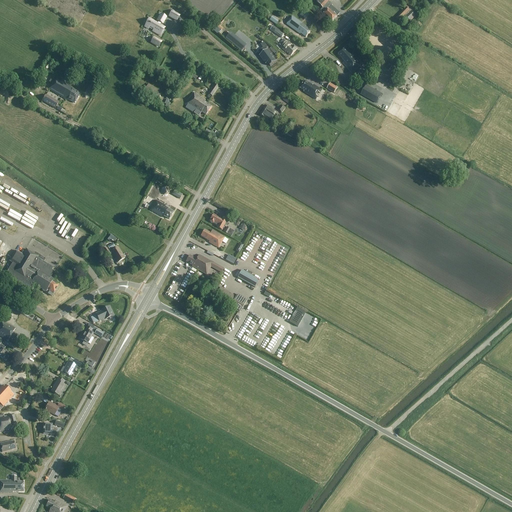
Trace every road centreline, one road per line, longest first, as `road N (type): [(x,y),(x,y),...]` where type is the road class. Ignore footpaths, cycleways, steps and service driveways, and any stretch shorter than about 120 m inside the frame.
road 1 (tertiary): [(511,504),(150,301)]
road 2 (primary): [(174,252),(266,91),(373,0)]
road 3 (primary): [(31,511),(119,351)]
road 4 (track): [(386,432),(511,320)]
road 5 (unknown): [(177,246),(227,265),(247,293),(227,342)]
